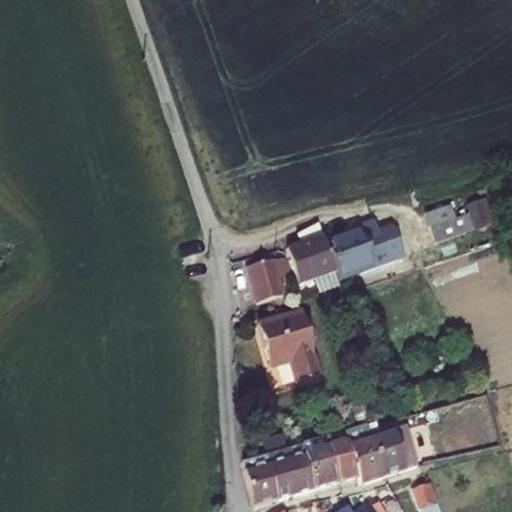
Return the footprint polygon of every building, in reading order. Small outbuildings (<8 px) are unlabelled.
[(449,246),(487,233),(481,217),(468,221),(464,209),(439,217),(449,246)] [(374,232),(339,245),(350,275),(353,283),(418,259),(407,230),(392,236),(388,224),(373,229),(374,232)] [(314,247),(301,252),(313,289),(350,275),(339,245),(335,232),(312,240),(314,247)] [(301,260),(287,264),(292,281),(307,277),(301,260)] [(287,263),(261,271),(271,307),(297,299),(292,281),(287,264),(287,263)] [(334,379),(315,315),(271,328),(284,371),(303,365),(309,386),(334,379)] [(379,431),(394,481),(432,471),(420,430),(391,438),(388,428),(379,431)] [(394,481),(379,431),(361,436),(372,481),(374,488),(394,481)] [(372,481),(361,436),(338,441),(340,451),(350,487),(372,481)] [(328,493),(319,456),(316,447),(280,458),(280,459),(292,503),(328,493)] [(350,487),(340,451),(319,456),(328,493),(350,487)] [(257,474),(268,510),(292,503),(280,459),(256,465),(258,473),(257,474)] [(433,511),(452,511),(443,485),(426,491),(433,511)]
